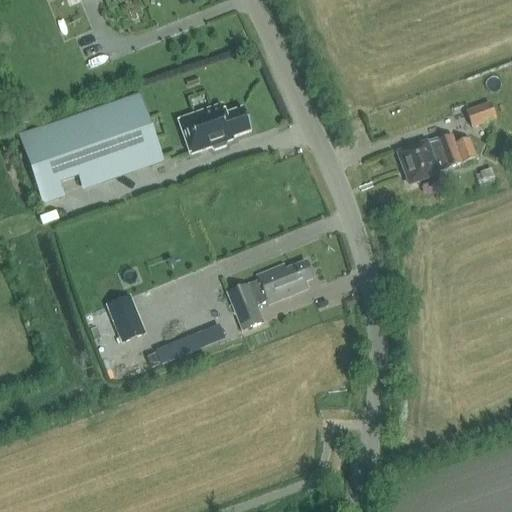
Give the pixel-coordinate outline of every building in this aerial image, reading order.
[(138,99),(20,140),(42,201),(62,194),(59,184),(77,178),(81,187),(159,160),(138,99)] [(177,122),(189,156),(211,149),(214,152),(226,148),(227,143),(233,141),(232,139),(233,139),(251,133),(243,110),(225,116),(221,106),(177,122)] [(471,132),(495,124),(490,109),(466,117),(471,132)] [(436,142),(398,155),(409,186),(436,177),(435,175),(475,161),(467,140),(453,145),(451,139),(437,144),(436,142)] [(305,263),(285,272),(283,267),(257,278),(259,282),(247,287),(256,308),(267,303),(268,306),(307,291),(304,284),(313,280),(305,263)] [(256,308),(247,287),(227,295),(242,333),(263,325),(256,308)] [(122,345),(145,336),(129,298),(107,307),(122,345)] [(183,344),(187,355),(198,351),(194,339),(183,344)]
